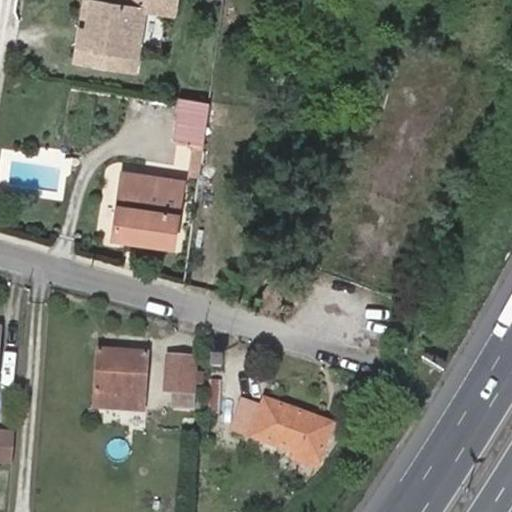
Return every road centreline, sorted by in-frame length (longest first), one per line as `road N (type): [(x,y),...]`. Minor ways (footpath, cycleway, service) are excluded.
road 1 (residential): [(0,255),(359,359)]
road 2 (unknown): [(65,274),(80,206),(110,153),(173,119)]
road 3 (motorway): [(511,350),(412,511)]
